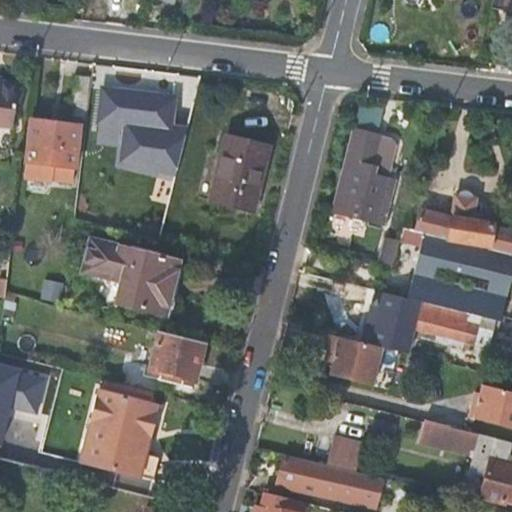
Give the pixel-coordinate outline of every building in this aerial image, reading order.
[(511,0),(491,0),(490,4),(511,8),(511,0)] [(0,122),(12,124),(18,81),(4,79),(4,75),(0,74),(0,122)] [(90,77),(75,76),(73,100),(87,102),(90,77)] [(170,127),(174,97),(104,88),(100,118),(127,123),(122,158),(177,168),(187,129),(170,127)] [(79,125),(31,119),(29,140),(24,177),(52,180),(53,178),(73,181),(77,146),(79,125)] [(380,202),(386,177),(367,172),(376,135),(353,129),(332,210),(383,223),(387,204),(380,202)] [(267,144),(226,134),(210,199),(251,209),(267,144)] [(394,179),(386,177),(380,202),(387,204),(394,179)] [(130,184),(114,182),(106,227),(123,229),(130,184)] [(419,209),(414,231),(424,234),(445,239),(448,238),(463,242),(462,248),(474,250),(476,243),(488,245),(488,249),(511,253),(511,222),(493,219),(492,223),(471,220),(475,198),(454,195),(451,214),(419,209)] [(415,271),(408,298),(422,301),(469,312),(500,320),(511,269),(511,253),(488,249),(488,245),(476,243),(474,250),(462,248),(463,242),(448,238),(445,239),(424,234),(415,271)] [(163,313),(176,259),(90,236),(82,267),(120,278),(114,299),(163,313)] [(383,236),(375,266),(391,270),(398,240),(383,236)] [(184,261),(176,259),(163,313),(170,315),(184,261)] [(359,299),(363,286),(339,280),(335,294),(359,299)] [(12,318),(18,295),(4,292),(1,316),(12,318)] [(468,322),(469,312),(422,301),(420,311),(468,322)] [(492,328),(468,322),(420,311),(416,327),(489,345),(492,328)] [(191,381),(202,341),(156,330),(146,369),(191,381)] [(372,386),(382,347),(331,334),(327,349),(335,351),(332,363),(329,374),(372,386)] [(335,351),(327,349),(324,361),(332,363),(335,351)] [(38,411),(47,377),(0,365),(0,443),(1,444),(11,404),(38,411)] [(103,378),(99,392),(156,405),(159,392),(103,378)] [(471,402),(467,417),(511,427),(511,391),(481,384),(479,393),(476,403),(471,402)] [(156,405),(99,392),(82,462),(155,478),(160,456),(145,452),(156,405)] [(452,426),(438,423),(424,419),(419,442),(471,454),(477,432),(461,428),(452,426)] [(366,444),(337,436),(330,465),(359,472),(366,444)] [(376,508),(384,479),(359,472),(330,465),(286,454),(278,484),(376,508)] [(466,472),(462,492),(476,495),(480,495),(511,504),(511,468),(488,462),(484,476),(466,472)] [(308,511),(310,503),(305,502),(265,492),(262,506),(256,506),(254,511),(308,511)]
